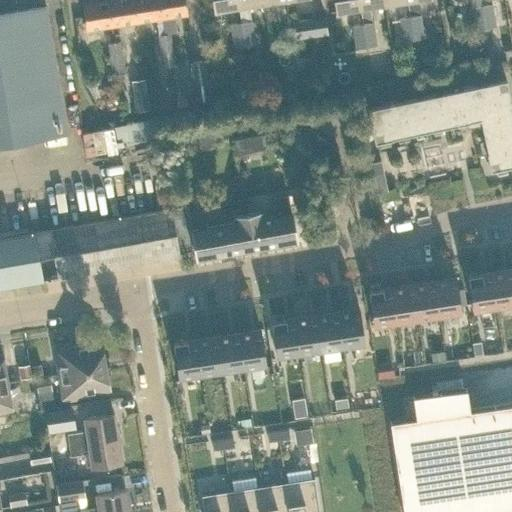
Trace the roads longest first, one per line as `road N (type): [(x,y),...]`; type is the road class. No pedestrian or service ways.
road 1 (residential): [(135,288),(511,207)]
road 2 (residential): [(166,511),(135,288)]
road 3 (residential): [(0,312),(135,288)]
